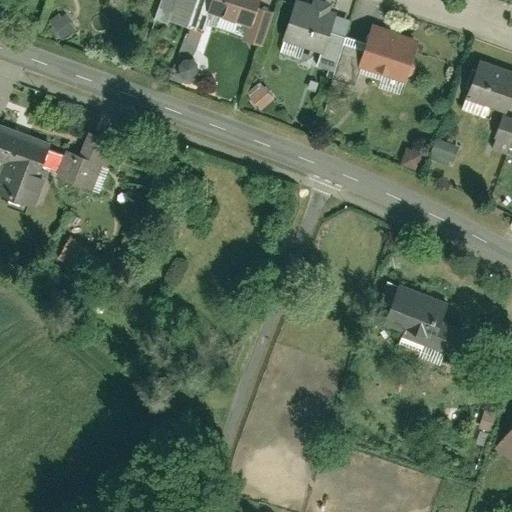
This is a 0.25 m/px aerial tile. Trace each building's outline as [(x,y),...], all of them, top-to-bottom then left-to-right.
[(183,26),(190,0),(153,0),(149,16),(183,26)] [(256,0),(208,0),(206,9),(244,21),(240,35),(261,41),(272,8),(255,3),(256,0)] [(336,4),(322,0),(291,0),(280,34),(322,47),(336,4)] [(419,32),(371,17),(357,64),(405,78),(419,32)] [(511,84),(511,66),(478,55),(464,95),(504,108),(511,84)] [(262,85),(246,91),(252,107),(268,101),(262,85)] [(511,116),(496,111),(485,146),(507,153),(511,137),(511,116)] [(0,120),(0,156),(2,157),(0,163),(0,190),(36,204),(49,170),(36,165),(47,138),(0,120)] [(78,149),(65,144),(53,172),(93,189),(115,136),(88,125),(78,149)] [(432,137),(426,155),(449,161),(454,144),(432,137)] [(411,168),(417,154),(406,149),(400,164),(411,168)] [(446,295),(396,278),(382,322),(402,329),(399,336),(450,353),(459,326),(438,319),(446,295)] [(511,415),(496,444),(511,453),(511,415)]
